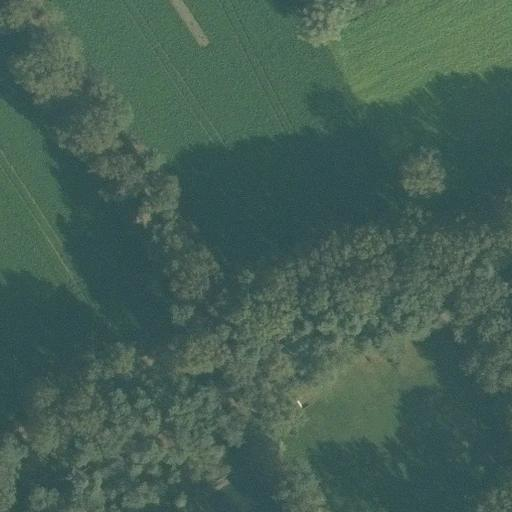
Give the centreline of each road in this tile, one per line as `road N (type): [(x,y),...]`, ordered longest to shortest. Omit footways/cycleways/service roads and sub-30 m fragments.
road 1 (track): [(218,304),(17,0)]
road 2 (track): [(218,304),(340,280),(511,219)]
road 3 (track): [(0,445),(218,304)]
